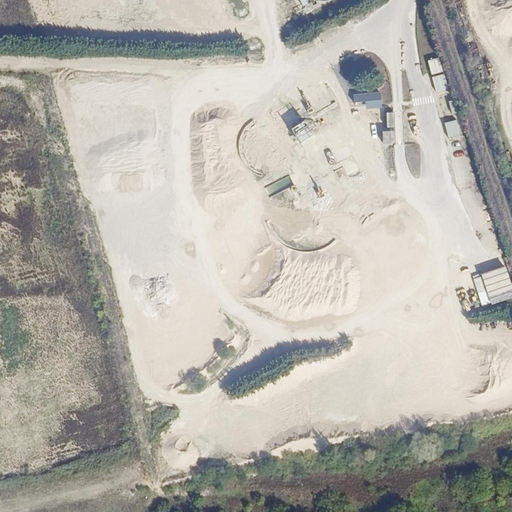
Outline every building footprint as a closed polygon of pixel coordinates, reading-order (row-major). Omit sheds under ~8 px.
[(432,75),(444,72),(440,58),(428,61),(432,75)] [(436,92),(449,90),(446,74),(433,77),(436,92)] [(367,102),(367,108),(382,108),(382,93),(353,94),(353,103),(367,102)] [(459,114),(455,100),(449,102),(453,115),(459,114)] [(448,138),(461,135),(458,120),(445,123),(448,138)] [(293,130),(301,144),(315,136),(307,122),(293,130)] [(393,143),(393,133),(384,133),(384,143),(393,143)] [(486,170),(475,174),(477,181),(489,177),(486,170)] [(488,291),(493,306),(511,299),(511,282),(507,267),(473,279),(479,294),(488,291)]
